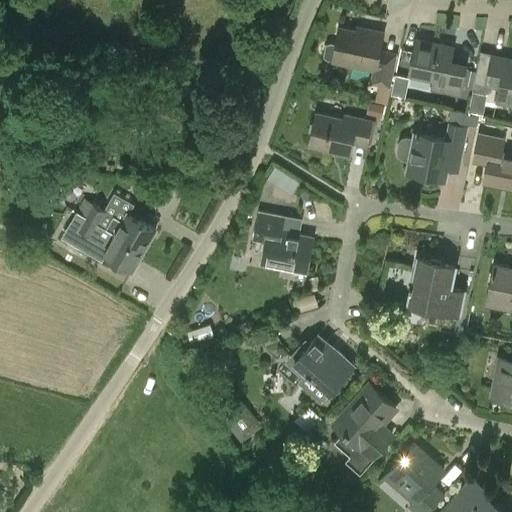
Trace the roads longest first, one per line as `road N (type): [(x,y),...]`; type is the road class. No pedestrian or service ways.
road 1 (unclassified): [(28,511),(148,338),(259,146)]
road 2 (residential): [(336,320),(361,207),(511,230)]
road 3 (residential): [(259,146),(317,0)]
